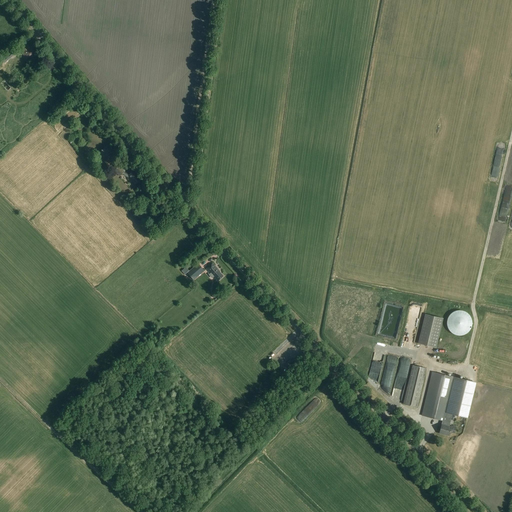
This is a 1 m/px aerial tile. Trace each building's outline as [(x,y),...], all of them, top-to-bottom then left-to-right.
[(30,50),(26,45),(20,50),(23,55),(26,60),(34,53),(30,49),(30,50)] [(105,162),(114,153),(107,146),(98,155),(105,162)] [(125,172),(126,171),(120,166),(114,171),(120,177),(122,175),(129,178),(134,184),(141,179),(138,175),(134,170),(129,174),(125,172)] [(190,271),(187,268),(182,272),(185,275),(187,273),(194,281),(205,271),(198,264),(190,271)] [(211,264),(210,265),(205,269),(210,274),(213,277),(212,277),(217,282),(222,277),(218,272),(219,272),(215,268),(214,267),(211,264)] [(383,306),(377,337),(387,339),(389,333),(391,334),(393,324),(395,324),(397,317),(392,316),(390,325),(383,324),(386,307),(383,306)] [(447,323),(447,325),(447,326),(448,328),(449,330),(450,331),(451,333),(453,334),(454,335),(456,335),(458,336),(460,336),(462,336),(464,335),(465,334),(467,333),(468,332),(470,331),(471,329),(472,328),(472,326),(472,324),(472,322),(472,320),(472,318),(471,317),(470,315),(469,314),(467,312),(466,311),(464,311),(462,310),(460,310),(458,310),(456,310),(455,311),(453,312),(451,313),(450,314),(449,316),(448,317),(447,319),(447,321),(447,323)] [(437,348),(444,319),(425,314),(418,344),(437,348)] [(381,372),(384,357),(374,355),(369,383),(371,383),(371,380),(378,382),(380,371),(381,372)] [(391,389),(396,360),(388,359),(382,388),(391,389)] [(417,408),(427,369),(412,365),(403,404),(417,408)] [(401,401),(408,372),(399,370),(392,399),(401,401)] [(465,417),(474,382),(432,372),(421,415),(443,420),(442,423),(441,423),(439,433),(449,435),(450,431),(454,432),(455,426),(451,425),(451,426),(448,426),(449,422),(450,417),(448,417),(449,413),(465,417)]
